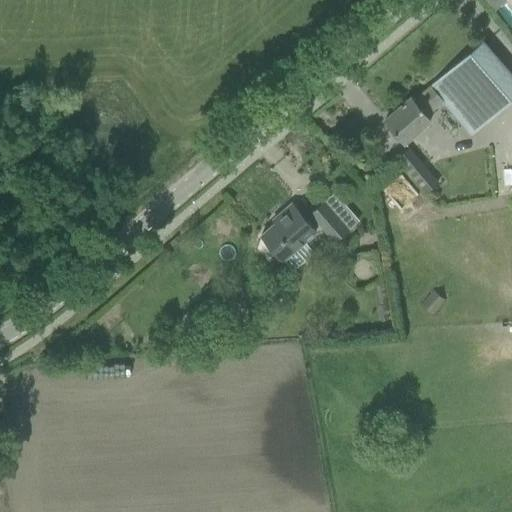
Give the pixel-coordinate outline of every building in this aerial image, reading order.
[(489,0),(497,8),(506,0),(489,0)] [(384,120),(404,143),(430,121),(425,115),(441,100),(471,135),(511,99),(511,75),(482,41),(429,86),(429,87),(413,101),(410,98),(384,120)] [(437,182),(410,148),(397,158),(425,192),(437,182)] [(399,174),(382,190),(409,218),(426,202),(399,174)] [(310,214),(334,241),(347,229),(323,202),(310,214)] [(265,247),(271,255),(276,254),(282,261),(315,232),(291,204),(280,213),(282,217),(260,236),(266,243),(265,247)] [(383,285),(375,287),(379,307),(386,306),(383,285)] [(432,293),(421,306),(432,315),(443,302),(432,293)] [(379,307),(376,308),(378,321),(388,319),(386,306),(379,307)]
